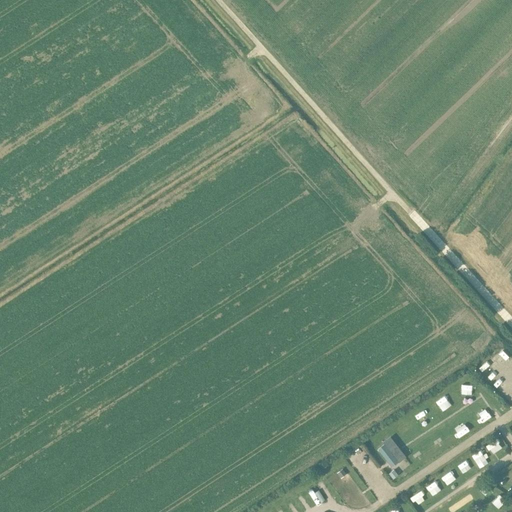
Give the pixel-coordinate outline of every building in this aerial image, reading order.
[(446,395),(436,400),(441,411),(452,406),(446,395)] [(393,436),(377,447),(392,468),(408,456),(393,436)] [(489,450),(490,449),(494,453),(504,446),(496,436),(485,444),(489,450)] [(478,466),(488,462),(482,449),(472,454),(478,466)] [(511,468),(502,477),(507,482),(511,477),(511,468)] [(416,505),(428,498),(423,489),(411,496),(416,505)]
